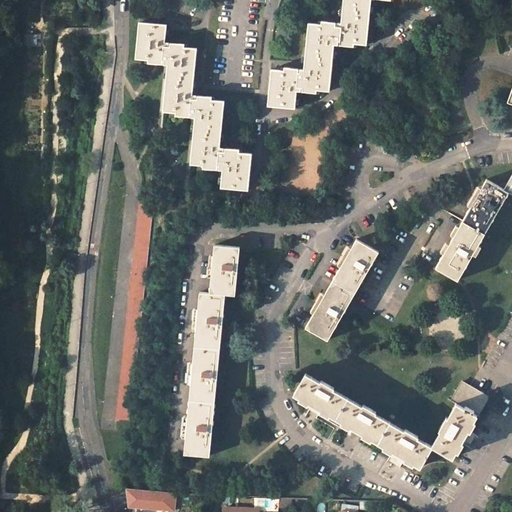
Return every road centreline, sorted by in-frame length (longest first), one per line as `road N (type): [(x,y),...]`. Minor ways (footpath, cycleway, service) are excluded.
road 1 (unclassified): [(121,0),(120,74),(89,270),(81,385),(109,511)]
road 2 (residential): [(319,237),(300,229),(206,236),(172,453)]
